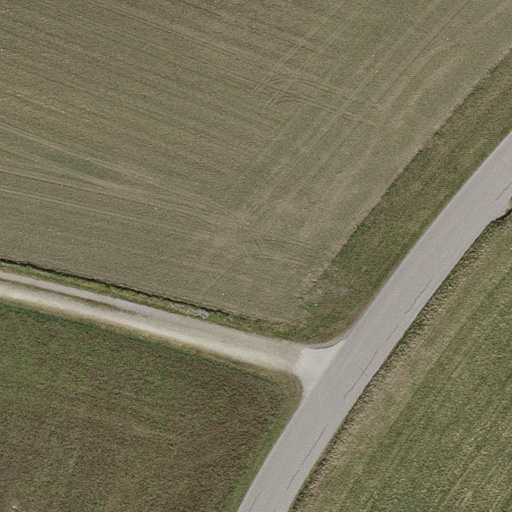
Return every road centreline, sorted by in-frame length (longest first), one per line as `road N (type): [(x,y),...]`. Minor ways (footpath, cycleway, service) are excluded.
road 1 (unclassified): [(263,511),(342,380),(511,169)]
road 2 (track): [(342,380),(292,357),(0,279)]
